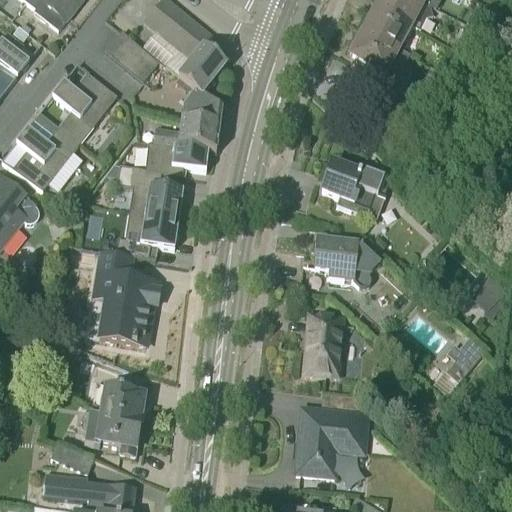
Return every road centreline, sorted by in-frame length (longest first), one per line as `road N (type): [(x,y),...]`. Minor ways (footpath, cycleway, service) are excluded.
road 1 (secondary): [(200,511),(240,217),(288,34)]
road 2 (residential): [(107,0),(5,122)]
